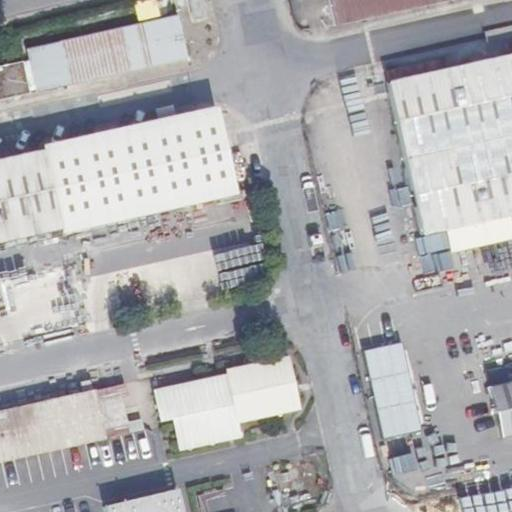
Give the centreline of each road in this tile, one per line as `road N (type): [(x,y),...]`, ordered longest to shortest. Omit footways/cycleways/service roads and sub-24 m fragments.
road 1 (unclassified): [(248,0),(363,511)]
road 2 (unknown): [(316,297),(511,255)]
